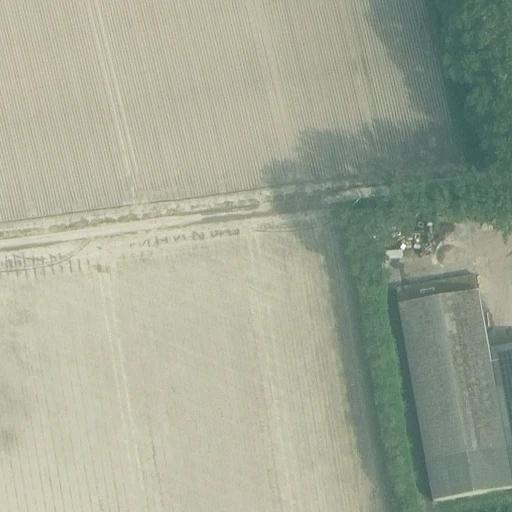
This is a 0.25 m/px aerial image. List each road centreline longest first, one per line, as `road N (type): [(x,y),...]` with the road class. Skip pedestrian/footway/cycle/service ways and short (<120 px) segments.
road 1 (track): [(0,243),(308,202)]
road 2 (unclassified): [(308,202),(511,178)]
road 3 (track): [(474,181),(430,0)]
